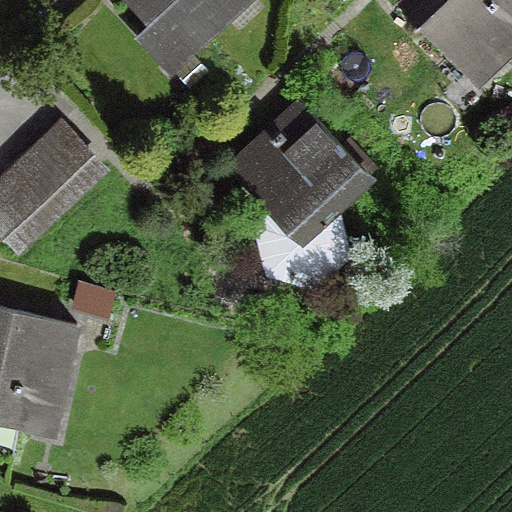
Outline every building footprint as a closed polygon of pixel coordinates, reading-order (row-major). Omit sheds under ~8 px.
[(239,0),(121,0),(146,25),(153,18),(187,52),(239,0)] [(511,0),(403,0),(396,7),(459,72),(486,46),(497,57),(511,42),(511,0)] [(296,103),(272,125),(228,167),(266,208),(265,209),(268,213),(252,227),(264,272),(308,285),(341,253),(330,209),(365,176),(296,103)] [(0,232),(12,246),(96,166),(57,125),(0,178),(0,232)] [(0,422),(49,433),(72,324),(0,308),(0,422)]
